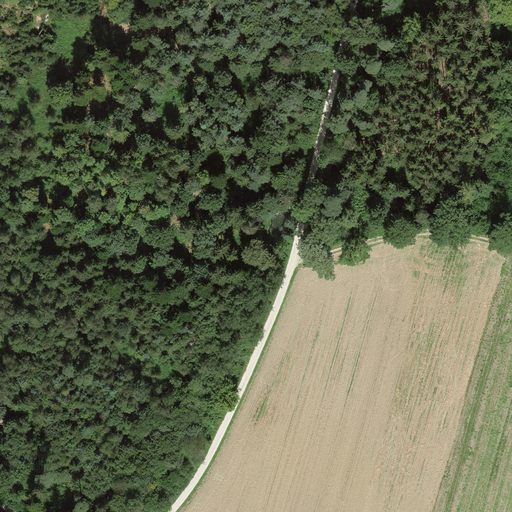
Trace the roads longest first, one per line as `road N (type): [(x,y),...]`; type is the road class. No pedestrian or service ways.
road 1 (track): [(170,511),(204,464),(293,261),(352,0)]
road 2 (track): [(293,261),(409,234),(511,244)]
